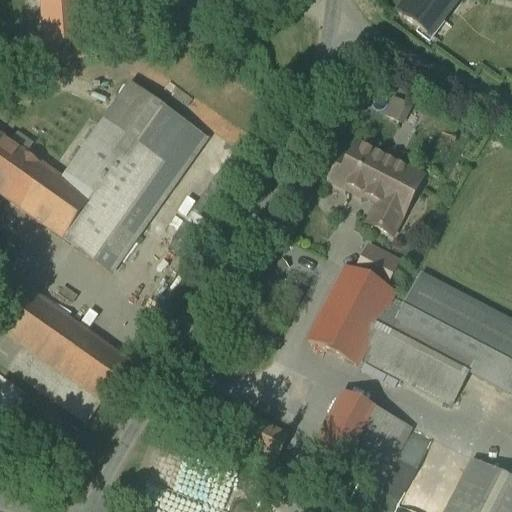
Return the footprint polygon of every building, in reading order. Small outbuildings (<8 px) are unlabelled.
[(40,0),(44,49),(84,47),(81,0),(40,0)] [(464,0),(410,0),(399,18),(436,43),(464,0)] [(187,128),(130,87),(104,124),(161,164),(187,128)] [(104,124),(62,182),(36,164),(9,204),(92,262),(133,204),(161,164),(104,124)] [(161,164),(133,204),(152,218),(207,141),(187,128),(161,164)] [(36,164),(0,138),(0,197),(9,204),(36,164)] [(423,182),(357,148),(349,163),(342,159),(330,183),(350,193),(352,189),(359,192),(360,196),(381,207),(379,212),(377,211),(369,227),(391,239),(402,218),(403,219),(423,182)] [(133,204),(92,262),(111,276),(152,218),(133,204)] [(398,266),(369,251),(356,275),(356,276),(385,291),(398,266)] [(346,270),(308,344),(356,369),(361,361),(391,302),(394,296),(385,291),(356,276),(356,275),(346,270)] [(511,326),(421,280),(405,309),(482,350),(472,369),(511,391),(511,326)] [(406,297),(396,292),(394,296),(391,302),(401,307),(406,297)] [(129,365),(34,299),(7,337),(0,331),(0,365),(86,426),(129,365)] [(401,307),(391,302),(361,361),(451,408),(472,369),(482,350),(405,309),(401,307)] [(289,439),(203,394),(189,422),(191,424),(274,468),(289,439)] [(378,414),(343,396),(313,452),(349,471),(378,414)] [(378,414),(349,471),(383,488),(412,432),(378,414)] [(511,511),(511,483),(473,463),(447,511),(511,511)]
